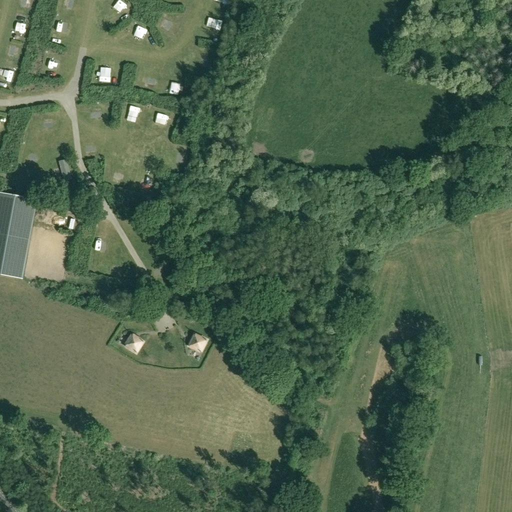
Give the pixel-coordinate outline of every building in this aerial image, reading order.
[(117,0),(116,3),(127,10),(131,4),(124,0),(117,0)] [(172,29),(175,21),(165,18),(163,26),(172,29)] [(223,29),(224,21),(210,18),(209,26),(223,29)] [(60,22),(59,29),(69,31),(70,24),(60,22)] [(140,25),(137,34),(146,37),(148,27),(140,25)] [(7,54),(21,55),(21,45),(7,45),(7,54)] [(93,115),(106,112),(104,105),(92,108),(93,115)] [(130,115),(139,117),(142,107),(132,105),(130,115)] [(168,124),(170,115),(161,112),(158,122),(168,124)] [(71,179),(66,160),(59,162),(64,181),(71,179)] [(145,189),(153,189),(153,175),(146,174),(145,189)] [(37,200),(0,193),(0,275),(22,280),(37,200)] [(136,352),(143,342),(132,335),(126,345),(136,352)] [(200,351),(206,340),(195,335),(189,346),(200,351)]
